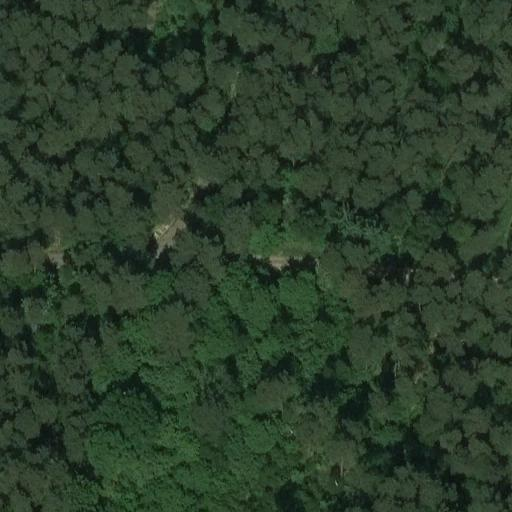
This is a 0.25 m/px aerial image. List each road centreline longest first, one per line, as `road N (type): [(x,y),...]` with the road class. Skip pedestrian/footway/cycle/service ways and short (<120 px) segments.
road 1 (residential): [(286,0),(167,255),(0,264)]
road 2 (track): [(167,255),(79,511)]
